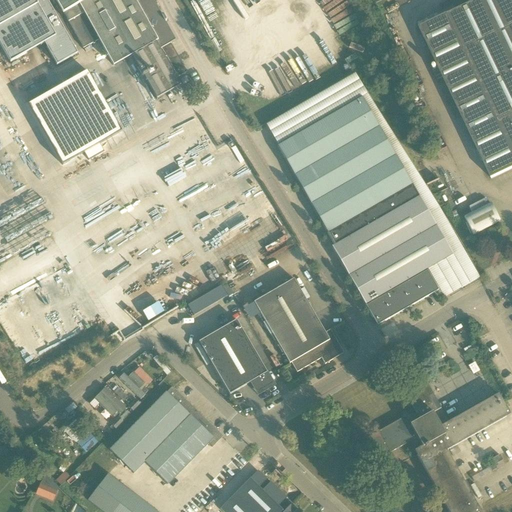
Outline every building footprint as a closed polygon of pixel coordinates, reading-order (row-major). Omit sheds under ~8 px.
[(56,66),(77,54),(47,1),(43,3),(40,0),(0,0),(0,45),(10,63),(44,44),(56,66)] [(55,0),(83,49),(99,40),(113,66),(132,56),(156,99),(180,86),(176,79),(186,73),(170,44),(171,43),(175,41),(165,24),(166,20),(163,16),(160,15),(151,0),(55,0)] [(511,0),(476,0),(419,28),(421,32),(453,98),(491,179),(511,169),(511,0)] [(87,71),(27,105),(62,166),(121,132),(87,71)] [(408,280),(412,278),(452,255),(419,197),(362,98),(278,147),(335,246),(332,247),(365,305),(370,302),(373,301),(408,280)] [(491,204),(482,208),(464,217),(473,235),(500,222),(491,204)] [(438,291),(427,271),(412,280),(412,278),(408,280),(409,281),(374,302),(373,301),(370,302),(371,303),(365,307),(377,326),(438,291)] [(255,302),(291,363),(297,373),(321,358),(325,365),(333,360),(333,359),(339,355),(341,354),(341,352),(341,350),(340,348),(330,330),(325,333),(293,279),(255,302)] [(224,296),(230,294),(227,285),(221,286),(224,296)] [(190,316),(225,296),(219,286),(184,305),(190,316)] [(144,322),(161,313),(155,302),(139,311),(144,322)] [(264,392),(268,390),(268,389),(274,386),(266,372),(236,321),(199,342),(229,395),(250,383),(258,395),(263,392),(264,392)] [(124,374),(119,379),(141,400),(145,395),(145,394),(148,391),(144,388),(141,391),(139,388),(144,383),(133,373),(129,379),(124,374)] [(110,382),(107,386),(122,400),(125,396),(110,382)] [(406,416),(378,432),(389,452),(388,452),(388,454),(412,440),(417,449),(416,450),(448,511),(480,511),(446,451),(510,415),(498,394),(447,423),(439,409),(441,408),(426,382),(405,394),(416,413),(407,418),(406,416)] [(201,450),(205,455),(223,437),(172,387),(110,451),(133,474),(144,462),(167,485),(201,450)] [(105,388),(90,404),(94,408),(98,404),(111,417),(117,411),(119,413),(125,408),(105,388)] [(133,412),(140,404),(136,399),(128,407),(133,412)] [(123,422),(118,417),(111,425),(115,430),(123,422)] [(61,429),(83,455),(95,444),(73,419),(61,429)] [(499,455),(490,460),(493,465),(489,467),(492,471),(497,469),(495,465),(502,461),(499,455)] [(250,478),(219,509),(222,511),(280,511),(282,510),(278,505),(286,498),(276,488),(276,489),(272,485),(272,484),(270,482),(270,483),(258,471),(250,478)] [(86,503),(98,511),(152,511),(106,476),(86,503)]
